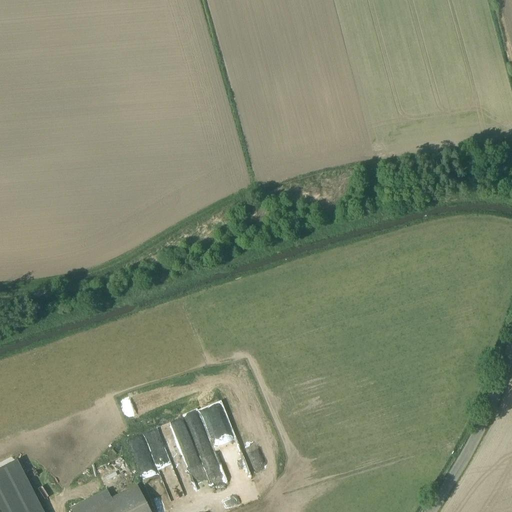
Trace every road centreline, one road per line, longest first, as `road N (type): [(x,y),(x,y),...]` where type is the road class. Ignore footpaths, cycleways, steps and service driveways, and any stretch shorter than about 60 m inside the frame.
road 1 (track): [(511,200),(439,199),(0,338)]
road 2 (unclassified): [(429,511),(511,349)]
